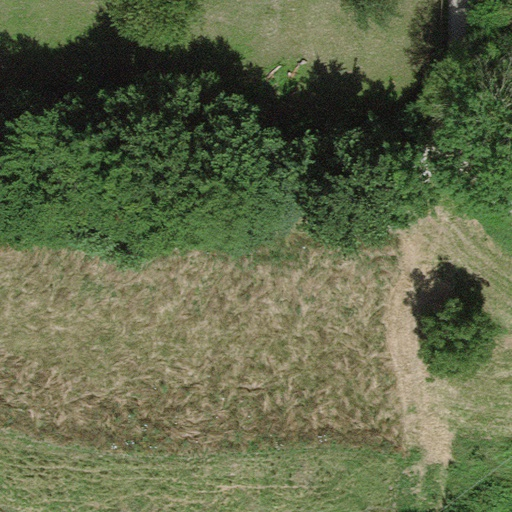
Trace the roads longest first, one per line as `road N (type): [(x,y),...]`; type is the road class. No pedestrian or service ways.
road 1 (track): [(0,191),(311,181),(445,168)]
road 2 (track): [(466,0),(445,168),(511,194)]
